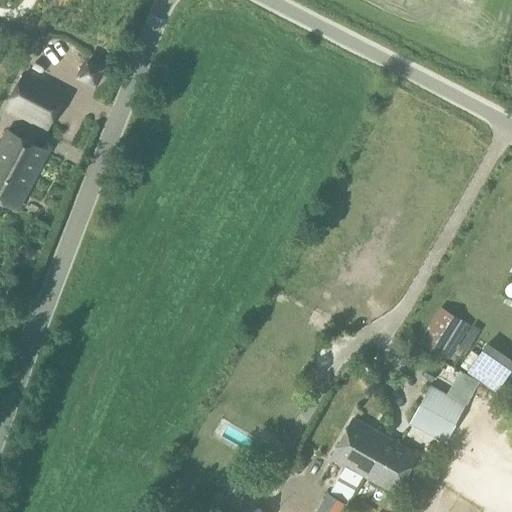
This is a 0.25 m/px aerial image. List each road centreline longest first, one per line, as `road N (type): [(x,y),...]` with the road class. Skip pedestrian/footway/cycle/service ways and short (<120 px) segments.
road 1 (unclassified): [(0,447),(167,0)]
road 2 (unclassified): [(511,129),(263,0)]
